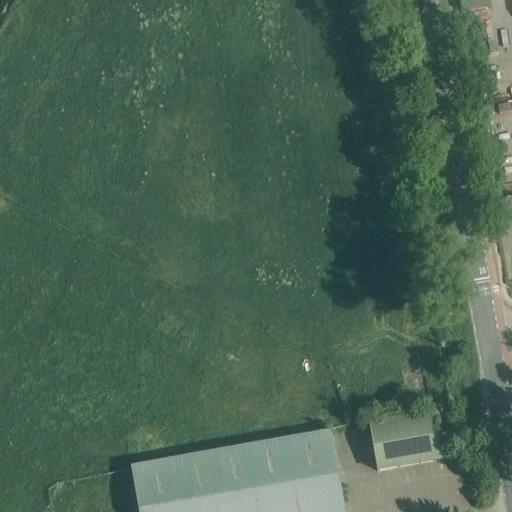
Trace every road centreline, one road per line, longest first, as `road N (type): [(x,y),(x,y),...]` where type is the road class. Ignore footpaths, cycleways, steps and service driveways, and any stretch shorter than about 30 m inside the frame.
road 1 (tertiary): [(489,345),(426,0)]
road 2 (tertiary): [(511,480),(489,345)]
